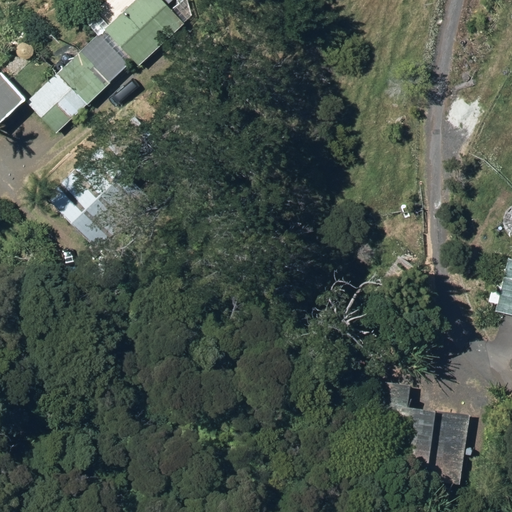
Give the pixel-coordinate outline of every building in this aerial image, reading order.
[(26,103),(55,135),(126,68),(124,65),(130,59),(138,67),(181,27),(156,0),(136,0),(109,26),(94,11),(83,22),(97,38),(26,103)] [(0,78),(0,127),(25,105),(0,78)] [(44,200),(95,250),(143,201),(92,151),(44,200)] [(511,259),(507,259),(494,312),(511,316),(511,259)] [(390,479),(458,489),(468,418),(399,409),(390,479)]
